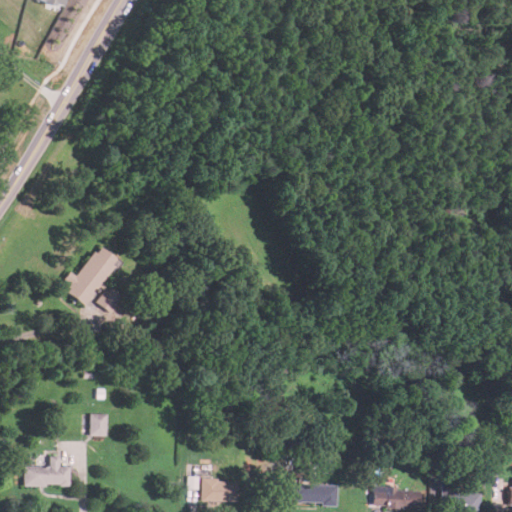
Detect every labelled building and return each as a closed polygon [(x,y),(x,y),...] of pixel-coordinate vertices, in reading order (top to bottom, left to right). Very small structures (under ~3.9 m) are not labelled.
[(82,305),(89,296),(109,310),(118,296),(99,282),(116,259),(96,245),(74,276),(67,271),(61,279),(66,283),(61,290),(82,305)] [(143,335),(163,353),(174,341),(155,323),(143,335)] [(103,413),(88,413),(88,434),(103,434),(103,413)] [(47,466),(20,466),(20,486),(67,486),(67,466),(56,466),(56,456),(47,456),(47,466)] [(234,479),(198,479),(198,500),(234,500),(234,479)] [(333,504),(334,484),(282,483),(281,503),(333,504)] [(370,487),(370,507),(416,508),(417,488),(370,487)] [(442,511),(476,511),(476,493),(442,493),(442,511)]
